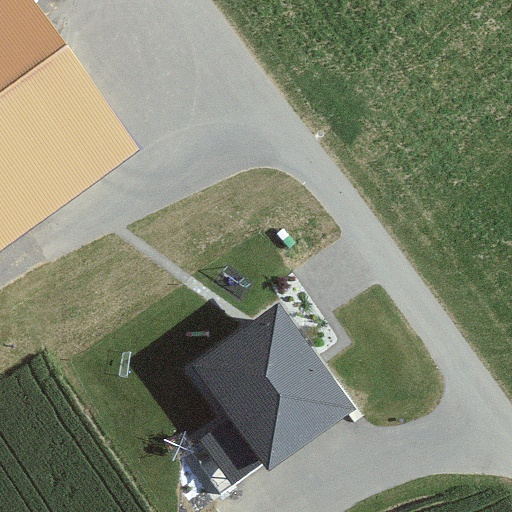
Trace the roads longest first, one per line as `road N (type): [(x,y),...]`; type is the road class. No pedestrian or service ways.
road 1 (track): [(511,433),(297,143),(178,0)]
road 2 (track): [(0,269),(259,94)]
